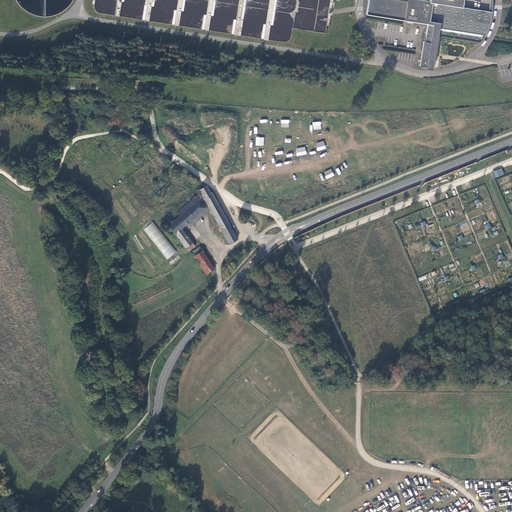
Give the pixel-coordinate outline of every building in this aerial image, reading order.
[(368,0),(367,15),(406,21),(406,23),(413,24),(414,22),(427,24),(423,40),(420,60),(433,62),(437,36),(449,38),(450,32),(455,33),(455,39),(480,43),(482,40),(485,35),(487,31),(489,27),(491,22),(492,18),(492,12),(493,6),(493,3),(492,0),(489,0),(488,11),(463,7),(464,0),(368,0)] [(432,69),(433,62),(420,60),(419,60),(418,62),(418,65),(428,67),(428,69),(432,69)] [(320,122),(313,122),(313,130),(321,129),(320,122)] [(264,146),(264,137),(256,137),(255,145),(264,146)] [(324,141),(316,143),(318,151),(326,149),(324,141)] [(305,147),(296,148),(297,155),(306,155),(305,147)] [(502,168),(494,171),(497,177),(504,174),(502,168)] [(237,239),(212,192),(211,193),(207,186),(205,187),(204,188),(200,189),(201,192),(203,196),(229,244),(237,239)] [(180,216),(169,225),(189,252),(196,247),(182,228),(205,209),(205,206),(200,199),(197,195),(177,212),(180,216)] [(167,259),(176,252),(153,222),(143,229),(167,259)] [(463,232),(469,229),(467,223),(461,225),(463,232)] [(191,253),(194,258),(202,252),(199,248),(191,253)] [(194,258),(207,275),(215,269),(202,252),(194,258)]
